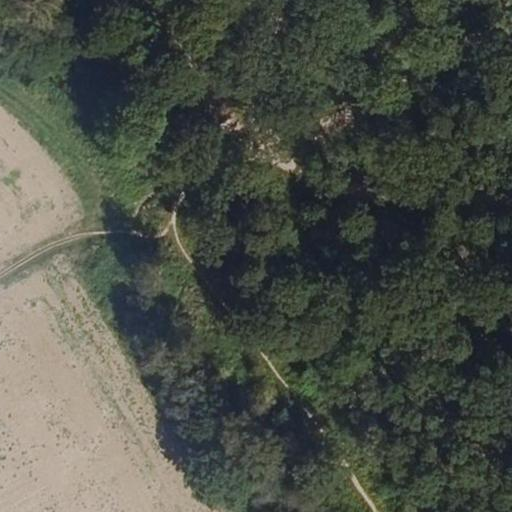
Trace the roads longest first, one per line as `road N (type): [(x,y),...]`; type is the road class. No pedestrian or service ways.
road 1 (track): [(380,511),(145,184)]
road 2 (track): [(511,29),(312,146),(250,145)]
road 3 (track): [(511,194),(295,187),(250,145)]
road 4 (track): [(250,145),(224,130),(166,24),(134,0)]
road 5 (track): [(145,184),(0,271)]
